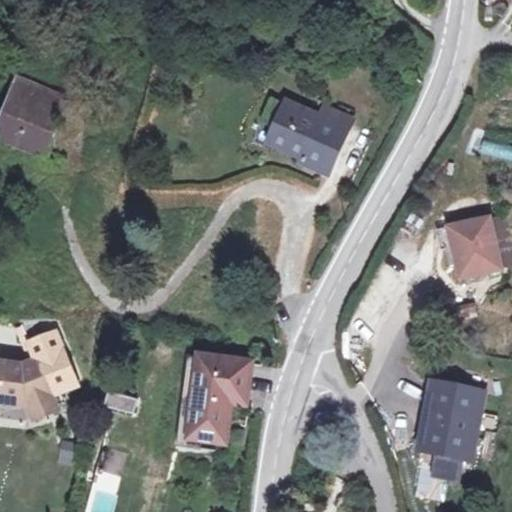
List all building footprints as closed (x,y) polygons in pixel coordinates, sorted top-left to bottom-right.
[(67,104),(22,88),(5,137),(50,153),(67,104)] [(338,140),(345,107),(318,100),(314,111),(280,103),(268,147),(302,156),(301,163),(322,168),(331,139),(338,140)] [(511,147),(484,139),(480,153),(511,163),(511,147)] [(483,218),(444,223),(453,282),(492,276),(483,218)] [(0,403),(28,406),(51,396),(47,384),(59,379),(50,358),(25,370),(0,367),(0,403)] [(243,363),(210,359),(207,379),(191,377),(184,439),(218,443),(222,412),(236,414),(243,363)] [(476,390),(426,379),(411,446),(461,458),(476,390)] [(59,414),(51,396),(28,406),(35,425),(59,414)]
